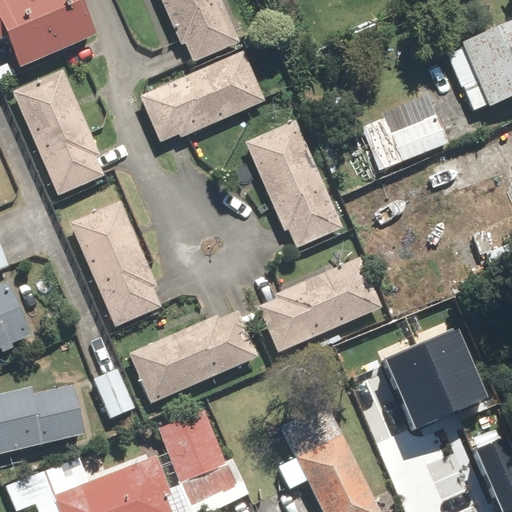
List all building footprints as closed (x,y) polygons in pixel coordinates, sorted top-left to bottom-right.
[(0,0),(0,17),(19,72),(101,43),(85,0),(0,0)] [(168,0),(187,59),(240,43),(226,0),(168,0)] [(511,22),(457,46),(485,111),(511,99),(511,22)] [(255,54),(134,95),(149,142),(271,101),(255,54)] [(24,96),(62,190),(100,175),(62,80),(24,96)] [(392,159),(444,136),(436,117),(383,140),(392,159)] [(299,137),(257,153),(296,258),(338,243),(299,137)] [(402,175),(411,205),(476,185),(466,155),(402,175)] [(124,190),(68,212),(115,331),(171,308),(124,190)] [(511,239),(500,221),(468,242),(481,263),(511,243),(511,239)] [(263,300),(280,347),(384,309),(367,263),(263,300)] [(1,281),(0,281),(0,347),(26,336),(1,281)] [(257,358),(236,312),(130,361),(151,406),(257,358)] [(385,361),(413,431),(488,400),(460,330),(385,361)] [(117,370),(92,381),(111,423),(135,413),(117,370)] [(0,401),(0,456),(80,437),(67,385),(0,401)] [(211,411),(160,430),(191,511),(210,511),(245,499),(211,411)] [(404,415),(373,429),(392,470),(423,456),(404,415)] [(378,511),(336,437),(295,460),(324,511),(378,511)] [(511,442),(510,438),(477,452),(502,511),(509,511),(511,511),(511,442)] [(50,497),(55,511),(171,511),(150,458),(50,497)] [(21,480),(3,488),(13,511),(14,511),(31,505),(21,480)]
